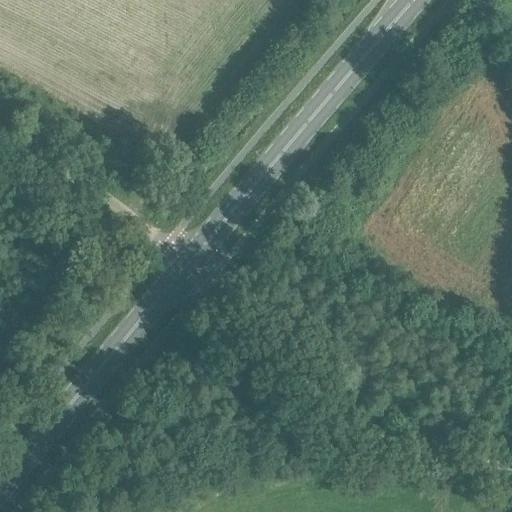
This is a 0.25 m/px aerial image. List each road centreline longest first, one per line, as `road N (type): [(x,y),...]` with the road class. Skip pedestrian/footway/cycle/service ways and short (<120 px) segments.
road 1 (unclassified): [(197,274),(330,408),(419,450),(511,465)]
road 2 (primary): [(197,274),(426,0)]
road 3 (primary): [(0,508),(197,274)]
road 4 (unclassified): [(197,274),(120,210),(0,139)]
